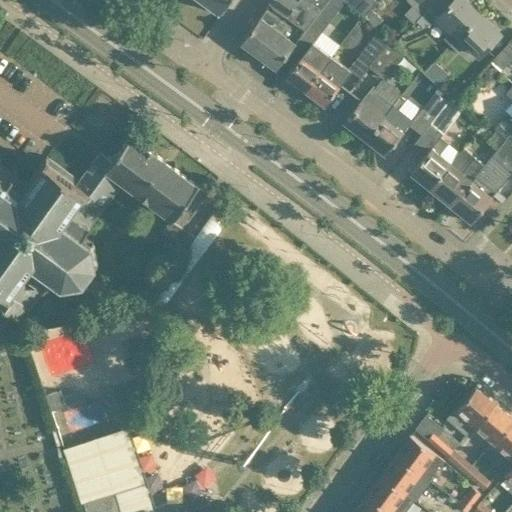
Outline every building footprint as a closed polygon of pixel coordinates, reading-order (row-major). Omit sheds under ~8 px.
[(202,0),(221,13),(230,0),(202,0)] [(300,36),(327,0),(296,0),(287,13),(270,0),(260,15),(296,42),(300,36)] [(295,0),(269,0),(270,0),(287,13),(296,0),(295,0)] [(305,90),(331,55),(311,41),(342,0),(327,0),(300,36),(296,42),(281,62),(290,68),(285,75),(305,90)] [(346,0),(363,15),(370,8),(377,0),(346,0)] [(415,0),(412,4),(412,5),(404,13),(413,22),(416,20),(434,0),(415,0)] [(477,15),(477,14),(465,3),(466,1),(464,0),(451,0),(450,2),(449,0),(448,0),(434,0),(416,20),(422,26),(431,23),(438,16),(451,29),(443,37),(449,44),(458,35),(477,15)] [(382,19),(370,8),(363,15),(375,26),(382,19)] [(478,13),(477,14),(477,15),(458,35),(449,44),(457,51),(465,43),(478,55),(499,33),(491,26),(490,27),(478,15),(479,14),(478,13)] [(281,62),(296,42),(260,15),(240,42),(241,42),(238,45),(243,49),(243,51),(252,57),(253,56),(255,57),(257,54),(258,54),(276,67),(276,68),(281,62)] [(373,61),(389,40),(376,30),(359,51),(361,52),(373,61)] [(401,53),(388,43),(390,41),(389,40),(373,61),(369,66),(382,77),(401,53)] [(511,45),(509,42),(492,59),(502,68),(511,57),(511,45)] [(330,94),(338,84),(349,69),(331,56),(329,58),(305,90),(323,103),(326,99),(330,99),(330,94)] [(434,61),(423,72),(439,86),(449,75),(445,72),(434,61)] [(367,137),(384,115),(399,97),(398,96),(394,101),(373,85),(346,120),(367,137)] [(511,117),(507,113),(493,128),(505,137),(505,138),(511,144),(511,85),(506,92),(511,97),(511,117)] [(438,87),(429,98),(441,108),(450,97),(438,87)] [(386,152),(412,119),(398,108),(403,100),(399,97),(384,115),(367,137),(386,152)] [(444,132),(462,109),(450,97),(441,108),(431,121),(444,132)] [(207,191),(172,165),(130,134),(112,157),(101,149),(89,165),(104,176),(108,171),(116,178),(105,192),(111,196),(111,195),(121,182),(181,225),(207,191)] [(430,187),(450,162),(438,152),(448,141),(440,135),(410,171),(430,187)] [(511,171),(511,144),(505,138),(491,155),(511,173),(511,171)] [(451,204),(484,164),(463,146),(458,152),(450,162),(430,187),(451,204)] [(0,306),(19,320),(49,279),(59,286),(81,283),(95,263),(93,242),(83,233),(111,196),(105,192),(116,178),(108,171),(104,176),(89,165),(79,178),(47,154),(27,181),(14,172),(17,167),(14,165),(11,169),(0,161),(0,158),(2,156),(0,154),(0,306)] [(500,185),(511,173),(491,155),(484,164),(451,204),(471,220),(482,207),(486,211),(495,200),(490,197),(496,190),(500,185)] [(180,255),(194,235),(181,225),(166,244),(180,255)] [(493,402),(475,387),(475,386),(447,418),(465,434),(474,424),(493,402)] [(60,390),(45,395),(50,410),(65,405),(60,390)] [(511,419),(493,402),(474,424),(492,441),(511,419)] [(438,434),(443,427),(426,414),(415,429),(446,455),(453,448),(438,434)] [(511,457),(511,456),(511,418),(511,419),(492,441),(511,457)] [(444,460),(410,435),(396,455),(418,472),(419,471),(430,479),(444,460)] [(472,464),(453,448),(446,455),(466,472),(472,465),(472,464)] [(418,472),(396,455),(381,474),(404,491),(403,492),(413,499),(414,500),(430,479),(419,471),(418,472)] [(491,480),(472,464),(472,465),(466,472),(484,488),(491,480)] [(404,491),(381,474),(367,494),(391,511),(403,511),(413,499),(403,492),(404,491)] [(480,492),(473,487),(459,504),(467,510),(480,492)] [(120,511),(114,493),(82,503),(85,511),(152,511),(151,511),(120,511)] [(391,511),(367,494),(352,511),(391,511)] [(213,511),(210,501),(180,511),(179,511),(213,511)] [(492,511),(481,501),(475,506),(481,511),(492,511)]
